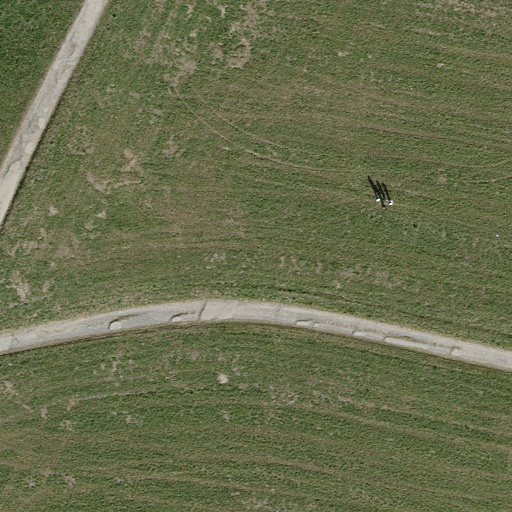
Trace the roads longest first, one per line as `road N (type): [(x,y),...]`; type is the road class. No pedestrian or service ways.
road 1 (track): [(0,345),(183,308),(304,312),(511,356)]
road 2 (track): [(0,213),(99,0)]
